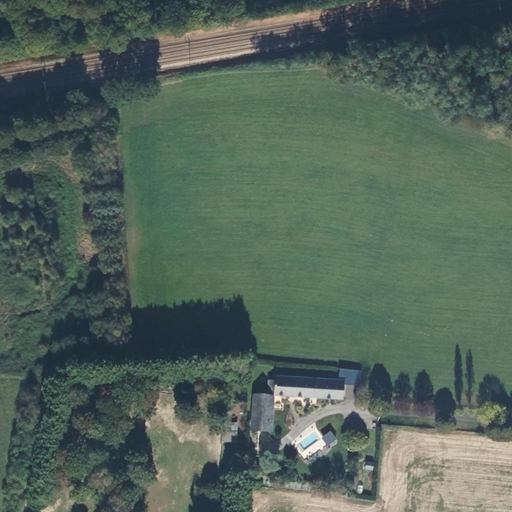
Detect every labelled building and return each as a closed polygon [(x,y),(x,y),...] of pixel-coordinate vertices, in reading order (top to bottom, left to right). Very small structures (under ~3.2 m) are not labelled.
[(344,398),(346,380),(274,373),(274,378),(269,377),(268,392),(344,398)] [(264,396),(254,395),(252,431),(271,432),(272,414),(263,413),(264,396)] [(263,413),(272,414),(274,397),(264,396),(263,413)] [(330,430),(321,437),(327,445),(336,438),(330,430)] [(224,441),(234,441),(234,432),(224,432),(224,441)] [(364,469),(372,471),(374,463),(366,462),(364,469)]
